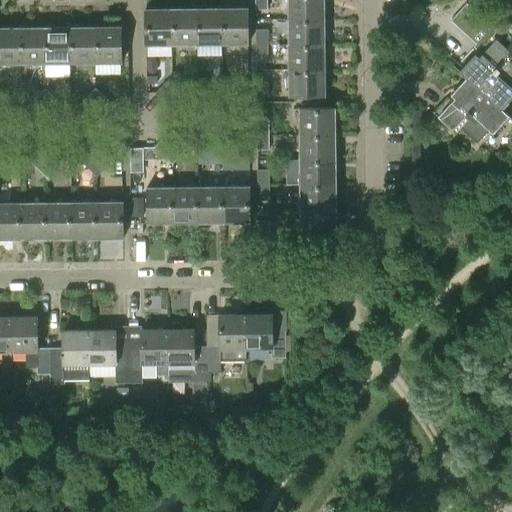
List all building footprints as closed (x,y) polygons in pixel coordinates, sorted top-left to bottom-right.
[(268,9),(268,0),(255,0),(256,9),(268,9)] [(287,0),(288,21),(324,21),(323,0),(287,0)] [(473,40),(489,22),(466,2),(451,19),(473,40)] [(222,42),(222,6),(197,7),(198,43),(222,42)] [(247,6),(222,6),(222,42),(247,42),(247,6)] [(145,43),(172,43),(172,7),(145,7),(145,43)] [(198,43),(197,7),(172,7),(172,43),(198,43)] [(288,46),(324,46),(324,21),(288,21),(288,46)] [(95,62),(95,25),(70,26),(71,62),(95,62)] [(120,25),(95,25),(95,62),(121,61),(120,25)] [(45,62),(45,26),(19,27),(20,63),(45,62)] [(71,62),(70,26),(45,26),(45,62),(71,62)] [(0,63),(20,63),(19,27),(0,27),(0,63)] [(256,29),(256,45),(269,45),(268,29),(256,29)] [(457,72),(464,79),(500,110),(511,96),(508,93),(511,89),(511,63),(508,60),(511,55),(490,36),(457,72)] [(269,60),(269,45),(256,45),(256,60),(269,60)] [(288,71),(324,70),(324,46),(288,46),(288,71)] [(324,96),(324,70),(288,71),(288,96),(324,96)] [(156,92),(164,100),(181,83),(173,75),(156,92)] [(205,92),(213,100),(230,83),(222,75),(205,92)] [(507,117),(500,110),(464,79),(432,115),(453,134),(457,129),(474,145),(490,127),(494,131),(507,117)] [(269,81),(257,81),(257,96),(269,96),(269,81)] [(189,92),(181,83),(164,100),(172,108),(189,92)] [(239,92),(230,83),(213,100),(222,109),(239,92)] [(30,105),(38,113),(55,97),(47,88),(30,105)] [(80,105),(88,113),(105,96),(97,88),(80,105)] [(113,104),(105,96),(88,113),(96,121),(113,104)] [(63,105),(55,97),(38,113),(46,122),(63,105)] [(0,118),(13,106),(5,98),(0,102),(0,118)] [(298,108),(298,134),(334,134),(334,108),(298,108)] [(257,118),(257,134),(269,134),(269,118),(257,118)] [(172,129),(163,138),(179,154),(188,145),(172,129)] [(222,129),(213,137),(229,153),(238,145),(222,129)] [(269,148),(269,134),(257,134),(257,148),(269,148)] [(298,159),(334,159),(334,134),(298,134),(298,159)] [(221,161),(229,153),(213,137),(205,145),(221,161)] [(172,162),(179,154),(163,138),(155,145),(170,160),(172,162)] [(47,142),(37,152),(54,168),(63,159),(47,142)] [(96,142),(87,151),(104,168),(113,159),(96,142)] [(143,147),(143,148),(131,148),(131,172),(143,172),(143,160),(170,160),(155,145),(153,147),(143,147)] [(0,146),(0,165),(4,169),(14,160),(0,146)] [(97,175),(104,168),(87,151),(80,158),(97,175)] [(46,176),(54,168),(37,152),(29,159),(46,176)] [(298,184),(334,184),(334,159),(298,159),(298,184)] [(257,169),(257,184),(269,184),(269,169),(257,169)] [(269,199),(269,184),(257,184),(257,199),(269,199)] [(298,209),(334,209),(334,184),(298,184),(298,209)] [(147,222),(173,222),(173,185),(147,185),(147,222)] [(198,222),(198,185),(173,185),(173,222),(198,222)] [(223,222),(223,185),(198,185),(198,222),(223,222)] [(249,185),(223,185),(223,222),(249,222),(249,185)] [(143,197),(131,197),(131,215),(143,215),(143,197)] [(122,200),(96,201),(97,237),(123,236),(122,200)] [(72,237),(72,201),(46,202),(47,238),(72,237)] [(97,237),(96,201),(72,201),(72,237),(97,237)] [(0,238),(22,238),(22,202),(0,202),(0,238)] [(47,238),(46,202),(22,202),(22,238),(47,238)] [(334,236),(334,209),(298,209),(298,236),(334,236)] [(257,220),(257,235),(269,235),(269,220),(257,220)] [(270,330),(270,313),(244,314),(244,362),(246,362),(246,349),(269,348),(269,357),(283,357),(283,330),(270,330)] [(218,314),(218,345),(204,345),(205,372),(219,372),(218,362),(244,362),(244,314),(218,314)] [(0,349),(9,350),(8,316),(0,315),(0,349)] [(35,347),(34,315),(8,316),(9,350),(24,350),(25,366),(35,365),(35,373),(48,373),(48,347),(35,347)] [(166,325),(166,328),(165,328),(166,377),(180,376),(180,380),(205,380),(205,372),(204,345),(192,345),(192,328),(179,328),(179,325),(176,322),(169,322),(166,325)] [(140,383),(140,363),(156,363),(156,377),(166,377),(165,328),(140,329),(140,346),(126,346),(126,384),(140,383)] [(61,330),(61,347),(48,347),(48,373),(48,381),(62,381),(62,378),(88,377),(87,363),(87,329),(61,330)] [(87,363),(113,363),(113,384),(126,384),(126,346),(113,347),(113,329),(87,329),(87,363)]
